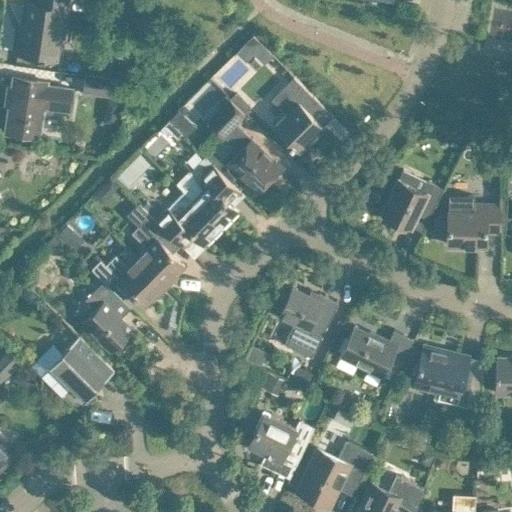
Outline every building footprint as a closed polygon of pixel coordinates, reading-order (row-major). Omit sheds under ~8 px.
[(66,9),(67,0),(37,0),(37,3),(28,2),(23,34),(19,34),(17,51),(33,54),(33,56),(35,56),(36,54),(55,58),(62,8),(66,9)] [(243,51),(241,70),(259,72),(261,52),(243,51)] [(120,96),(123,79),(87,74),(86,76),(84,89),(120,96)] [(69,109),(72,87),(47,83),(47,80),(13,75),(5,131),(39,136),(43,105),(69,109)] [(299,148),(323,124),(314,116),(324,106),(293,75),(271,98),(285,112),(275,123),(291,139),(289,141),(291,144),(293,142),(299,148)] [(240,173),(257,190),(281,166),(251,136),(236,121),(245,112),(229,97),(207,119),(223,135),(224,134),(239,149),(228,160),(240,173)] [(169,119),(160,128),(167,135),(174,134),(179,140),(184,134),(169,119)] [(221,227),(238,210),(229,201),(240,190),(232,181),(231,181),(219,169),(205,155),(189,170),(202,189),(192,199),(195,201),(221,227)] [(112,184),(129,199),(153,172),(136,157),(112,184)] [(231,181),(232,181),(240,173),(228,160),(219,169),(231,181)] [(422,230),(437,201),(443,188),(426,179),(421,189),(398,178),(381,212),(411,226),(411,225),(422,230)] [(195,201),(192,199),(185,191),(157,219),(175,237),(185,247),(196,236),(204,244),(221,227),(195,201)] [(486,231),(501,231),(502,203),(474,202),(473,211),(448,210),(448,243),(486,244),(486,231)] [(165,284),(184,264),(166,246),(175,237),(157,219),(150,212),(131,231),(147,246),(137,256),(165,284)] [(47,275),(64,264),(54,249),(37,260),(47,275)] [(145,303),(165,284),(137,256),(127,266),(115,254),(105,264),(100,258),(91,267),(103,279),(120,297),(129,287),(145,303)] [(21,294),(30,285),(17,273),(4,285),(13,294),(21,294)] [(132,328),(120,316),(110,306),(120,297),(103,279),(85,298),(95,308),(83,320),(111,349),(132,328)] [(338,302),(335,301),(311,289),(308,294),(292,286),(289,293),(279,313),(295,321),(285,342),(312,355),(338,302)] [(279,313),(289,293),(278,288),(268,307),(279,313)] [(398,370),(413,338),(394,329),(388,341),(354,324),(340,354),(382,374),(387,365),(398,370)] [(84,399),(114,369),(79,334),(49,364),(39,354),(29,363),(61,394),(70,385),(84,399)] [(0,380),(21,360),(7,345),(0,352),(0,380)] [(424,345),(420,360),(419,360),(417,360),(416,361),(416,362),(415,363),(407,379),(449,389),(447,400),(480,409),(482,372),(467,368),(466,368),(465,369),(464,369),(464,370),(464,371),(462,376),(457,374),(462,354),(424,345)] [(511,354),(496,354),(494,391),(511,392),(511,354)] [(289,477),(314,426),(299,418),(295,426),(266,412),(260,426),(257,425),(248,443),(265,452),(260,463),(289,477)] [(359,481),(373,452),(346,439),(337,457),(317,447),(298,487),(330,503),(344,474),(359,481)] [(0,466),(11,456),(0,445),(0,466)] [(414,511),(423,486),(396,473),(388,489),(372,481),(357,511),(414,511)] [(474,511),(476,494),(453,493),(452,511),(433,510),(432,511),(474,511)]
